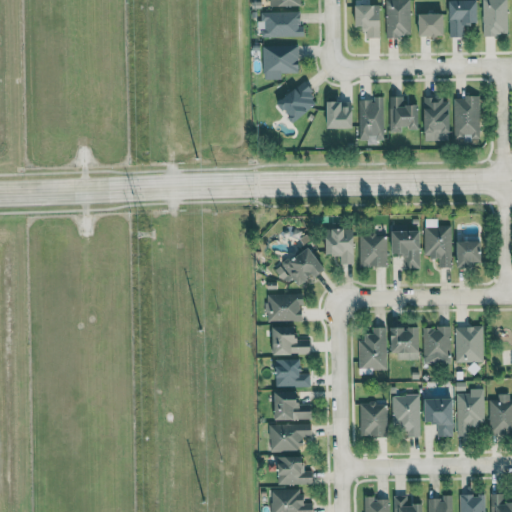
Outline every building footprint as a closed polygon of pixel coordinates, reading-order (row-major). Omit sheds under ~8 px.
[(409,0),(384,0),(385,37),(410,37),(409,0)] [(478,23),(478,0),(448,1),(449,37),(463,37),(463,23),(478,23)] [(481,0),(482,36),(508,35),(506,0),(481,0)] [(380,5),(355,6),(356,27),(364,26),(364,38),(381,38),(380,5)] [(418,14),(418,36),(444,36),(444,13),(418,14)] [(263,80),(281,79),(281,73),(299,73),(299,45),(262,46),(263,80)] [(277,102),(292,122),(319,102),(304,83),(277,102)] [(388,132),(401,133),(402,129),(418,129),(419,106),(406,105),(406,97),(389,96),(388,132)] [(453,97),(454,143),(472,143),(471,137),(480,137),(479,97),(453,97)] [(423,98),(423,141),(449,141),(450,98),(423,98)] [(384,99),(358,99),(358,141),(383,141),(384,99)] [(353,129),(353,102),(327,102),(326,128),(353,129)] [(452,268),(451,227),(423,227),(423,258),(438,258),(438,268),(452,268)] [(326,255),(340,255),(340,264),(354,264),(355,229),(327,229),(326,255)] [(392,231),(392,255),(404,255),(404,269),(421,269),(420,231),(392,231)] [(360,267),(387,266),(386,234),(358,236),(360,267)] [(483,263),(483,241),(457,242),(458,269),(473,268),(473,263),(483,263)] [(325,271),(311,247),(275,268),(283,283),(292,278),(297,287),(325,271)] [(266,322),(303,322),(302,294),(266,295),(266,322)] [(454,327),(455,363),(483,362),(482,326),(454,327)] [(272,355),(310,355),(310,339),(296,339),(297,328),(273,327),(272,355)] [(359,370),(386,369),(385,327),(372,328),(372,337),(358,337),(359,370)] [(420,328),(391,327),(390,358),(419,359),(420,328)] [(450,327),(422,328),(423,364),(450,364),(450,327)] [(275,387),(310,387),(310,374),(302,374),(302,360),(275,360),(275,387)] [(456,393),(456,437),(471,437),(471,427),(484,427),(484,389),(468,389),(468,393),(456,393)] [(274,393),(275,420),(312,419),(311,404),(298,404),(298,392),(274,393)] [(391,424),(403,424),(403,437),(420,437),(419,395),(391,395),(391,424)] [(511,396),(497,397),(497,400),(488,400),(489,435),(511,434),(511,396)] [(437,436),(454,436),(453,399),(424,399),(425,424),(437,424),(437,436)] [(360,436),(387,436),(386,402),(359,403),(360,436)] [(312,441),(311,423),(269,425),(270,452),(301,451),(301,441),(312,441)] [(277,485),(313,484),(312,471),(304,472),(304,457),(277,457),(277,485)] [(312,511),(312,504),(302,504),(302,489),(270,490),(270,511),(312,511)] [(422,511),(423,504),(407,504),(407,496),(393,495),(393,511),(422,511)] [(452,511),(452,495),(442,495),(442,499),(426,499),(426,511),(452,511)] [(483,511),(483,495),(458,496),(458,511),(483,511)] [(511,511),(511,502),(507,503),(506,495),(490,495),(489,511),(511,511)] [(388,511),(389,499),(374,500),(374,497),(364,497),(364,511),(388,511)]
